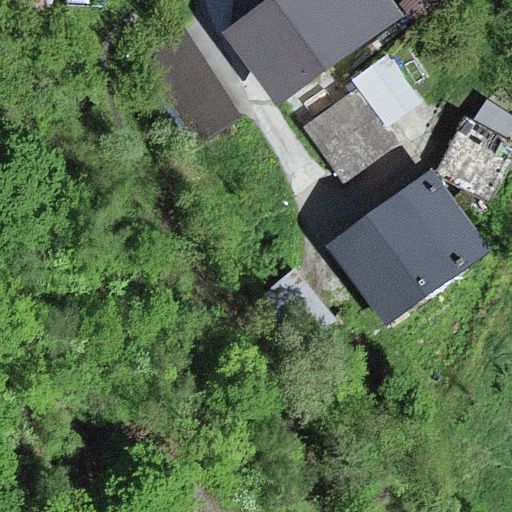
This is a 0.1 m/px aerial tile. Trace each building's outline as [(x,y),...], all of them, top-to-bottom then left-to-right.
[(332,0),(271,0),(221,34),(272,108),(364,46),(332,0)] [(183,37),(146,62),(198,138),(235,113),(183,37)] [(301,132),(336,187),(390,152),(355,98),(301,132)] [(511,182),(511,147),(471,128),(447,177),(502,203),(511,182)] [(420,172),(328,242),(387,319),(479,250),(420,172)]
